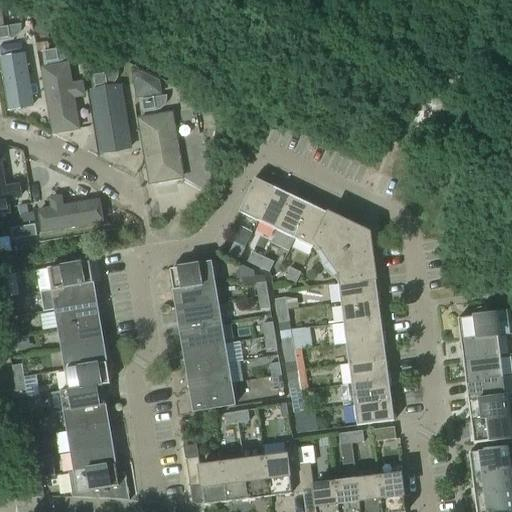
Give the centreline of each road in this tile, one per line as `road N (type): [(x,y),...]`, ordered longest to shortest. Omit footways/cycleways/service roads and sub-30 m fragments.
road 1 (residential): [(427,511),(418,447),(434,414),(403,220),(263,152),(240,164),(195,246),(140,263),(150,342),(132,384),(156,511)]
road 2 (residential): [(138,194),(0,131)]
